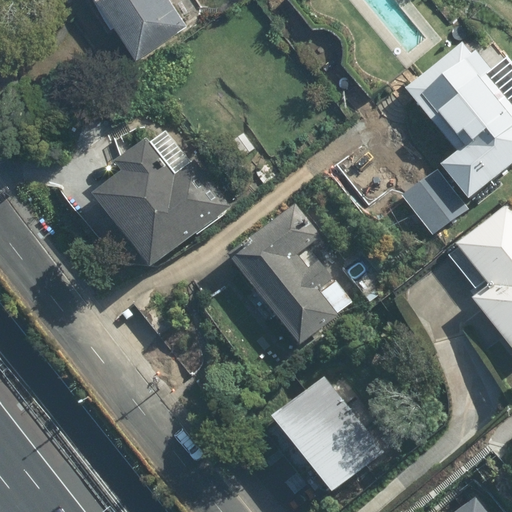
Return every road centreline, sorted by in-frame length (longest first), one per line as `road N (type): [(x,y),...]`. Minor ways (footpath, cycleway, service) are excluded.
road 1 (residential): [(0,205),(245,511)]
road 2 (unknown): [(97,327),(342,147)]
road 3 (motorway): [(0,325),(149,511)]
